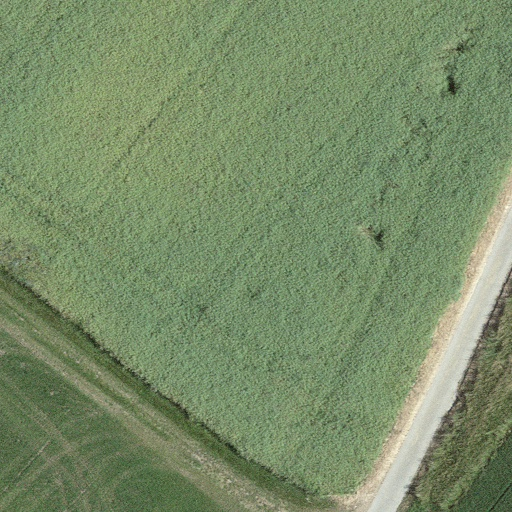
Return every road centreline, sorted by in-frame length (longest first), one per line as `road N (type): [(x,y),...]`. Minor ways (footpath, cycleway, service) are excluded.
road 1 (track): [(0,302),(308,511)]
road 2 (track): [(381,511),(511,245)]
